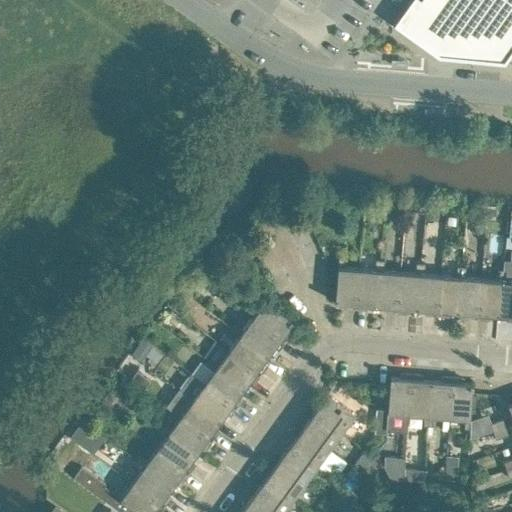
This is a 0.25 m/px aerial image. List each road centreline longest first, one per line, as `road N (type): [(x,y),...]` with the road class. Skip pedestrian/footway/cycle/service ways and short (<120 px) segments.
road 1 (residential): [(202,511),(332,342),(511,356)]
road 2 (residential): [(511,93),(292,70),(184,0)]
